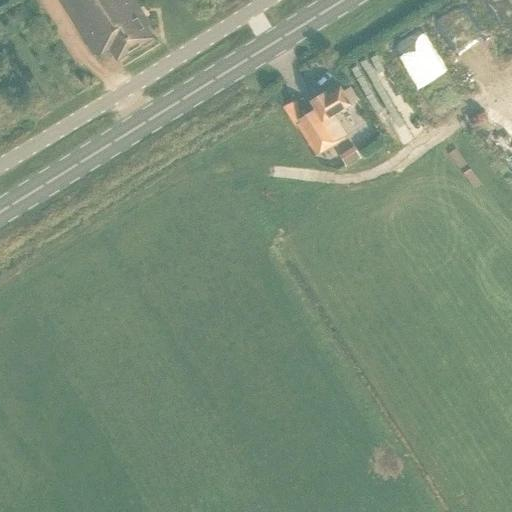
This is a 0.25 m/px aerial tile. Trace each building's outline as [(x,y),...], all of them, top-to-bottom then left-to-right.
[(111,48),(117,58),(151,37),(145,26),(149,23),(134,0),(61,0),(97,57),(111,48)] [(462,36),(460,33),(470,28),(455,0),(447,0),(436,5),(453,41),(462,36)] [(489,47),(475,52),(483,75),(497,70),(489,47)] [(310,101),(315,109),(296,121),(299,124),(297,126),(316,157),(347,137),(333,115),(358,99),(351,87),(343,92),(340,87),(327,94),(325,91),(310,101)] [(350,137),(373,128),(365,109),(343,118),(350,137)] [(511,142),(498,152),(511,171),(511,142)] [(339,156),(346,167),(360,158),(354,147),(339,156)]
